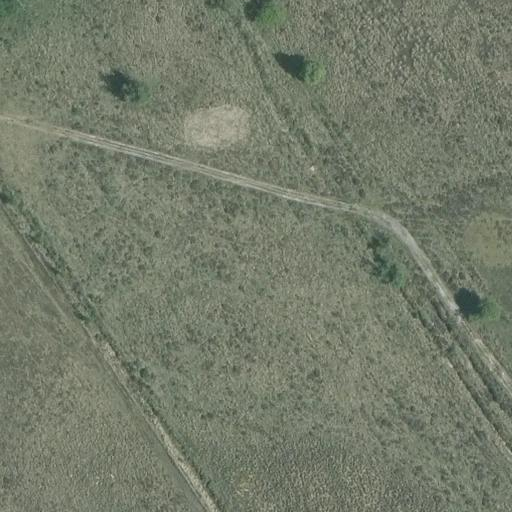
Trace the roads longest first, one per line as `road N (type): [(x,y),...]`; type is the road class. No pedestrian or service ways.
road 1 (track): [(0,111),(374,214),(511,418)]
road 2 (track): [(245,0),(374,214)]
